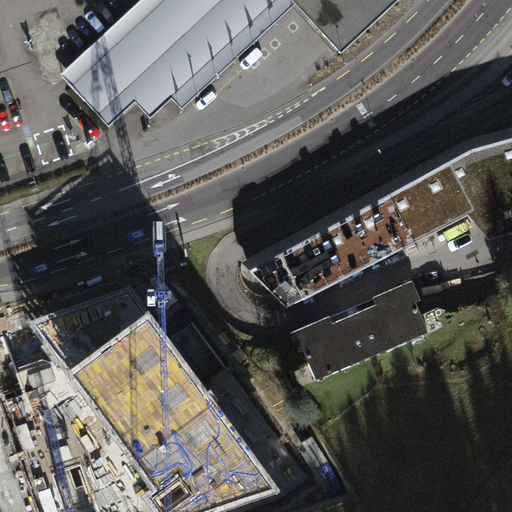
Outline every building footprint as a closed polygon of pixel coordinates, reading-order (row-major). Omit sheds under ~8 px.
[(181,106),(292,3),(296,0),(146,0),(64,76),(109,125),(136,99),(152,116),(173,97),(181,106)] [(296,0),(292,3),(320,32),(341,55),(400,0),(296,0)] [(511,147),(474,158),(282,262),(302,300),(467,217),(487,240),(511,233),(511,147)] [(416,291),(299,337),(318,385),(435,339),(416,291)] [(130,293),(37,325),(156,491),(148,497),(158,511),(201,511),(272,489),(130,293)]
